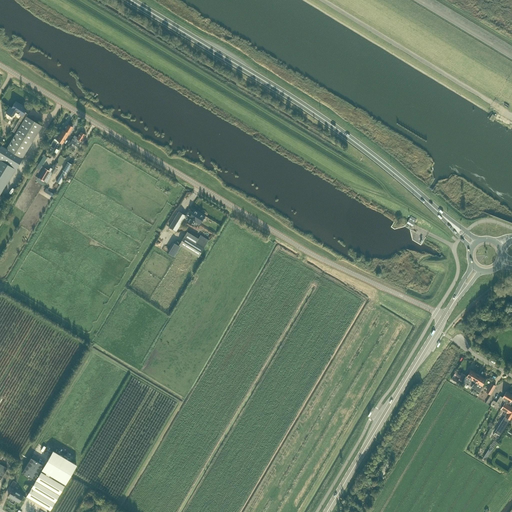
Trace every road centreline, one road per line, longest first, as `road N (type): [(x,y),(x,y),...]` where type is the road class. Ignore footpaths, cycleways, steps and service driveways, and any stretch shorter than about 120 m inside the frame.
road 1 (unclassified): [(445,316),(311,254),(0,65)]
road 2 (primary): [(441,214),(315,113),(129,0)]
road 3 (primary): [(326,511),(445,316)]
